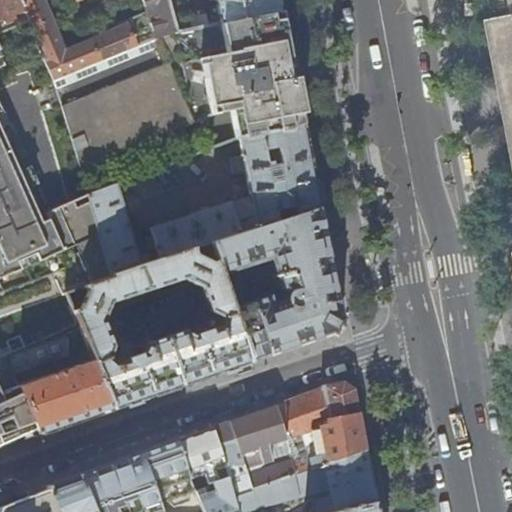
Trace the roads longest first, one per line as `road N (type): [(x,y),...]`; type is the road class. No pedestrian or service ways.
road 1 (residential): [(443,325),(0,477)]
road 2 (primary): [(380,0),(443,325)]
road 3 (primary): [(443,325),(479,511)]
